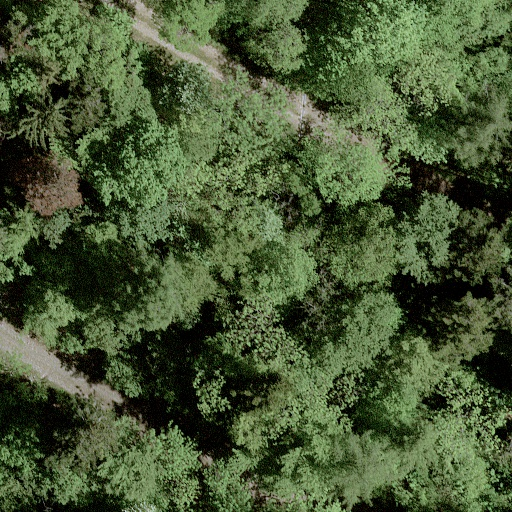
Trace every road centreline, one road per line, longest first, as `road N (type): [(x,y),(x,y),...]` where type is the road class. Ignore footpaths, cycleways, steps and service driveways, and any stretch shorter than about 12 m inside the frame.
road 1 (track): [(120,0),(192,58),(511,239)]
road 2 (track): [(290,511),(0,335)]
